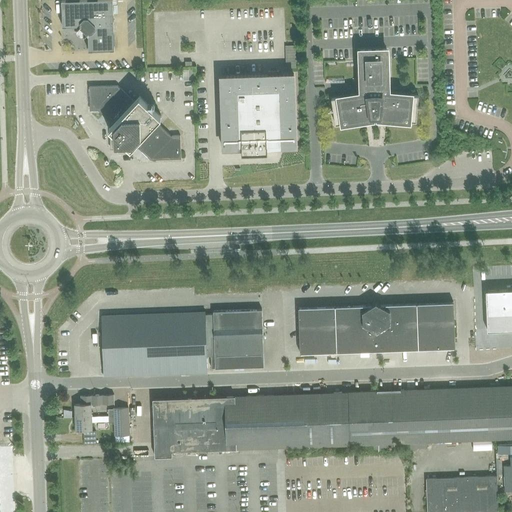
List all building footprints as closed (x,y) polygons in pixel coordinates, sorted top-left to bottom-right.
[(88,51),(114,50),(112,0),(73,0),(61,0),(62,27),(76,26),(82,32),(88,37),(88,51)] [(418,96),(390,93),(389,47),(357,48),(359,94),(331,98),(333,110),(331,110),(331,111),(333,110),(335,125),(372,119),(372,116),(373,116),(373,119),(377,118),(377,115),(379,115),(379,119),(416,122),(417,108),(419,108),(419,107),(417,107),(418,96)] [(293,74),(221,76),(223,149),(238,149),(238,147),(241,147),(241,154),(267,153),(267,146),(281,146),(281,147),(296,147),(293,74)] [(161,117),(153,109),(139,96),(134,101),(119,87),(117,86),(89,86),(89,87),(91,87),(91,109),(99,109),(109,119),(110,128),(109,128),(115,134),(115,139),(111,143),(114,145),(116,148),(120,144),(125,143),(131,149),(131,148),(140,148),(151,158),(180,157),(180,159),(181,159),(180,135),(172,136),(171,136),(156,122),(160,117),(161,117)] [(511,289),(485,291),(487,331),(511,329),(511,289)] [(418,349),(455,348),(454,321),(453,321),(453,302),(417,303),(418,349)] [(382,350),(418,349),(417,303),(380,305),(382,350)] [(382,350),(380,305),(378,304),(374,304),(372,305),(298,308),(299,326),(300,353),(382,350)] [(205,314),(207,356),(211,356),(211,368),(264,366),(262,309),(213,311),(213,314),(205,314)] [(207,356),(205,314),(205,311),(103,315),(106,376),(207,372),(207,356)] [(450,350),(434,351),(434,355),(439,355),(439,363),(450,363),(450,350)] [(406,390),(371,391),(373,443),(373,449),(395,449),(395,443),(396,443),(407,442),(410,442),(410,448),(426,447),(426,441),(420,442),(418,389),(418,381),(406,381),(406,390)] [(511,438),(511,385),(452,388),(453,440),(511,438)] [(420,442),(426,441),(453,440),(452,388),(418,389),(420,442)] [(371,391),(277,394),(279,447),(373,443),(371,391)] [(75,417),(92,416),(91,404),(114,403),(114,394),(80,396),(81,404),(75,404),(75,417)] [(279,447),(277,394),(228,396),(229,449),(279,447)] [(200,397),(170,398),(172,451),(229,449),(228,396),(200,397)] [(172,456),(172,451),(170,398),(153,399),(155,457),(172,456)] [(92,416),(75,417),(76,430),(92,430),(92,422),(109,421),(109,423),(114,423),(115,435),(129,434),(128,407),(115,408),(115,416),(108,416),(92,416)] [(84,443),(96,443),(95,430),(83,431),(84,443)] [(511,452),(511,443),(499,444),(499,452),(511,452)] [(494,463),(494,446),(468,445),(468,450),(488,450),(488,463),(494,463)] [(511,456),(510,456),(511,465),(503,466),(504,491),(511,491),(511,456)] [(485,511),(498,511),(498,508),(497,475),(426,478),(427,511),(485,511)]
